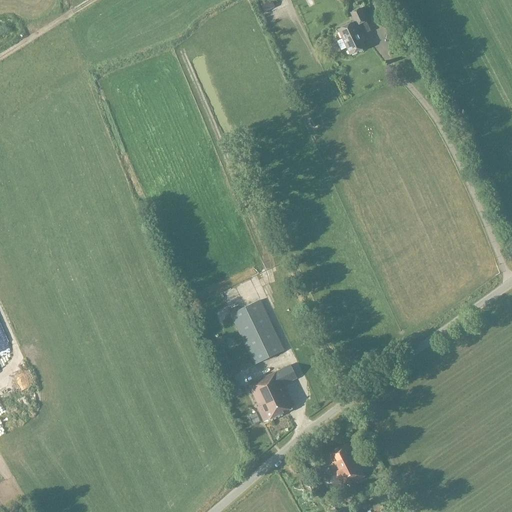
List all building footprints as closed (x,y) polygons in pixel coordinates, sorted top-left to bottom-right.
[(353,22),(337,30),(348,55),(363,48),(361,42),(364,41),(361,35),(358,37),(353,26),(364,21),(358,8),(349,13),(353,22)] [(268,295),(277,310),(287,304),(278,289),(268,295)] [(258,300),(229,314),(254,365),(282,351),(258,300)] [(0,337),(0,364),(2,368),(16,362),(4,335),(0,337)] [(221,350),(211,355),(228,392),(238,388),(221,350)] [(256,407),(262,421),(292,407),(282,387),(297,380),(290,366),(248,386),(258,406),(256,407)] [(346,443),(327,453),(332,463),(329,464),(340,485),(348,482),(348,483),(363,476),(346,443)] [(337,511),(344,508),(337,496),(322,504),(326,511),(337,511)]
